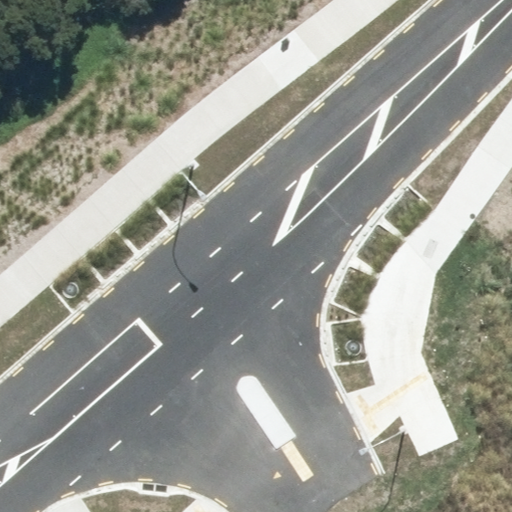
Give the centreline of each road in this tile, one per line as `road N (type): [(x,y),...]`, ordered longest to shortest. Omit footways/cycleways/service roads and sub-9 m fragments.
road 1 (residential): [(186,303),(511,1)]
road 2 (residential): [(312,511),(307,492),(186,303)]
road 3 (residential): [(0,460),(186,303)]
